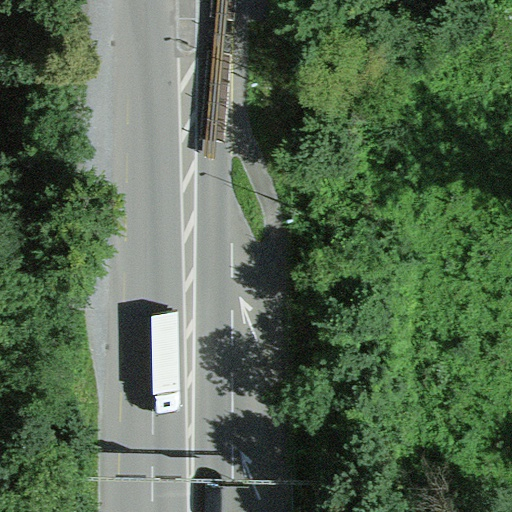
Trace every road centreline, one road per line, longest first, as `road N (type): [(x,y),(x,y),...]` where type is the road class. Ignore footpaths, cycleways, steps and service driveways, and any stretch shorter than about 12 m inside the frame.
road 1 (tertiary): [(183,0),(190,335)]
road 2 (track): [(0,508),(112,444),(190,284)]
road 3 (tertiary): [(190,335),(168,511)]
road 4 (tertiary): [(210,511),(190,335)]
road 5 (motorway): [(190,335),(190,511)]
